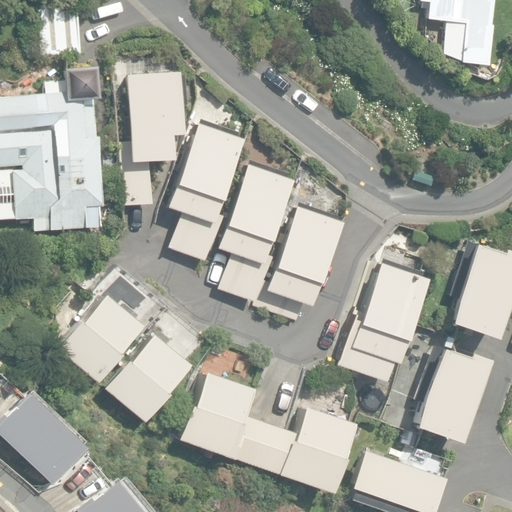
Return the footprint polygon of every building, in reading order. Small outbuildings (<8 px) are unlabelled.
[(458,60),(484,63),(489,23),(487,23),(489,0),(417,0),(426,1),(424,17),(462,22),(458,60)] [(78,10),(35,14),(39,57),(82,53),(78,10)] [(169,78),(168,64),(119,68),(125,140),(115,141),(120,205),(148,203),(145,162),(127,164),(127,158),(164,155),(162,130),(174,129),(172,100),(180,99),(178,77),(169,78)] [(46,215),(47,228),(82,226),(81,212),(97,211),(96,203),(98,203),(90,89),(88,89),(87,78),(30,82),(31,93),(0,94),(0,216),(12,216),(12,218),(46,215)] [(235,134),(189,118),(161,204),(177,210),(164,247),(199,258),(215,212),(209,211),(235,134)] [(285,174),(242,160),(214,244),(228,249),(215,288),(250,299),(265,252),(260,250),(285,174)] [(335,216),(289,200),(263,277),(260,277),(250,308),(294,322),(300,303),(305,305),(335,216)] [(493,248),(463,238),(437,317),(487,333),(498,299),(511,255),(511,249),(496,244),(493,248)] [(416,273),(369,259),(333,362),(376,376),(383,356),(387,357),(416,273)] [(104,296),(96,291),(76,317),(70,312),(44,346),(93,382),(117,350),(113,347),(132,320),(114,307),(119,300),(107,291),(104,296)] [(180,361),(147,334),(126,359),(121,355),(97,384),(138,418),(162,388),(159,386),(180,361)] [(456,351),(432,343),(406,418),(450,433),(477,353),(457,347),(456,351)] [(243,383),(197,368),(172,435),(221,452),(234,418),(229,416),(243,383)] [(16,383),(0,400),(0,435),(46,477),(79,440),(16,383)] [(289,430),(238,413),(225,452),(319,484),(343,416),(299,401),(289,430)] [(396,459),(357,445),(344,482),(348,485),(345,496),(392,511),(414,511),(415,508),(420,509),(429,482),(434,483),(443,456),(402,442),(396,459)] [(140,511),(105,471),(67,503),(75,511),(140,511)]
